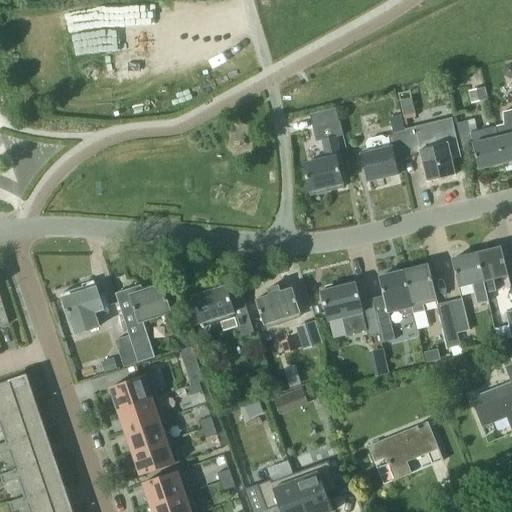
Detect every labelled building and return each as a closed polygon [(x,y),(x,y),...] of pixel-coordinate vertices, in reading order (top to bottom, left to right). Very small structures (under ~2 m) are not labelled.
[(471,90),(473,102),(488,99),(486,86),(471,90)] [(326,110),(329,124),(341,121),(337,107),(326,110)] [(494,126),(504,167),(511,164),(511,109),(503,111),(504,123),(494,126)] [(405,131),(401,114),(389,117),(393,134),(389,135),(391,143),(387,144),(386,140),(382,137),(369,140),(366,144),(368,153),(362,154),(368,182),(400,174),(396,158),(411,154),(405,131)] [(488,171),(504,167),(494,126),(472,131),(469,120),(456,123),(463,147),(474,144),(479,168),(485,167),(488,171)] [(337,137),(344,135),(341,122),(314,128),(317,142),(322,140),(327,159),(304,164),(311,191),(343,184),(337,157),(341,156),(337,137)] [(405,131),(411,154),(422,152),(429,181),(455,175),(448,143),(435,146),(423,127),(405,131)] [(502,248),(476,254),(483,281),(486,293),(496,290),(493,279),(508,275),(502,248)] [(483,281),(476,254),(452,259),(459,287),(483,281)] [(403,271),(414,313),(414,315),(424,312),(420,298),(436,294),(429,265),(403,271)] [(389,313),(402,310),(404,316),(414,313),(403,271),(380,277),(384,296),(372,299),(380,333),(383,342),(395,339),(389,313)] [(356,283),(321,291),(327,317),(328,323),(343,319),(346,335),(367,330),(369,336),(380,333),(372,299),(360,302),(356,283)] [(131,289),(115,294),(129,335),(138,363),(155,357),(144,322),(172,313),(163,285),(133,295),(131,289)] [(254,332),(252,326),(245,303),(233,307),(227,286),(192,297),(201,324),(202,323),(202,322),(220,316),(225,329),(234,326),(238,337),(254,332)] [(293,288),(281,292),(279,286),(268,290),(270,295),(256,300),(264,325),(266,325),(267,328),(301,318),(300,314),(301,314),(293,288)] [(62,295),(71,321),(75,333),(98,325),(94,313),(104,310),(103,309),(110,306),(107,297),(100,299),(97,289),(87,292),(86,287),(62,295)] [(0,294),(0,326),(9,323),(0,294)] [(462,298),(450,301),(457,332),(470,329),(462,298)] [(437,304),(447,347),(452,346),(460,344),(457,332),(450,301),(437,304)] [(310,344),(324,339),(316,318),(302,324),(310,344)] [(129,335),(115,340),(124,367),(138,363),(129,335)] [(460,344),(452,346),(455,355),(462,353),(460,344)] [(511,346),(500,351),(506,365),(511,362),(511,346)] [(192,347),(181,351),(186,366),(197,362),(192,347)] [(113,357),(102,360),(105,372),(117,368),(113,357)] [(511,364),(505,367),(511,381),(471,397),(475,407),(483,427),(507,418),(511,430),(511,364)] [(110,388),(118,410),(157,396),(149,374),(110,388)] [(27,375),(0,383),(0,413),(36,402),(27,375)] [(200,382),(187,386),(190,395),(203,391),(200,382)] [(275,397),(280,412),(307,403),(302,387),(275,397)] [(164,418),(157,396),(118,410),(125,432),(164,418)] [(0,413),(0,425),(6,442),(45,429),(36,402),(0,413)] [(202,429),(215,425),(211,416),(199,421),(202,429)] [(172,440),(164,418),(125,432),(133,454),(172,440)] [(442,462),(444,461),(428,422),(369,446),(375,462),(386,458),(395,479),(392,480),(393,481),(412,474),(407,462),(437,450),(442,462)] [(215,425),(202,429),(205,438),(218,434),(215,425)] [(6,442),(0,444),(0,454),(9,452),(15,470),(55,456),(45,429),(6,442)] [(180,462),(172,440),(133,454),(140,476),(180,462)] [(15,470),(0,474),(0,475),(3,484),(18,479),(24,497),(64,484),(55,456),(15,470)] [(328,461),(293,474),(307,511),(330,511),(333,511),(327,493),(339,489),(328,461)] [(220,482),(233,478),(230,469),(217,473),(220,482)] [(150,505),(190,492),(182,470),(143,483),(150,505)] [(271,479),(258,484),(267,510),(279,505),(281,511),(307,511),(293,474),(272,482),(271,479)] [(233,478),(220,482),(223,491),(236,486),(233,478)] [(24,497),(9,502),(12,511),(28,506),(29,511),(72,511),(73,511),(64,484),(24,497)] [(152,511),(196,511),(190,492),(150,505),(152,511)]
